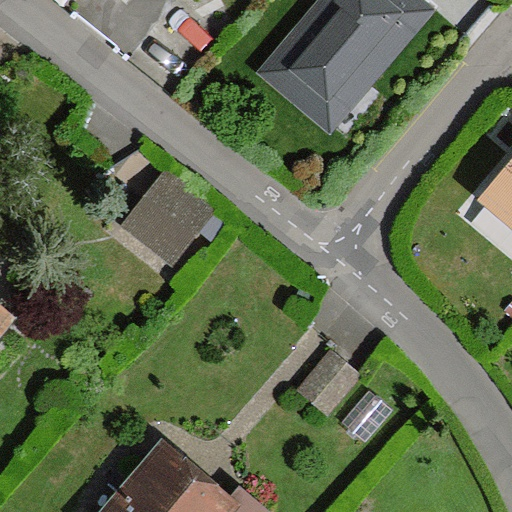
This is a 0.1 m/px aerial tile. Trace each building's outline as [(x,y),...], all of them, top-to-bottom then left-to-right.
[(308,29),(270,73),(315,111),(350,69),(367,83),(427,13),(411,0),(349,0),(343,7),(352,13),(326,44),(308,29)] [(169,175),(149,200),(197,236),(215,210),(169,175)] [(511,175),(490,201),(511,220),(511,175)] [(197,236),(149,200),(125,232),(171,268),(197,236)] [(0,312),(0,330),(9,320),(0,312)] [(363,379),(339,356),(305,390),(329,414),(363,379)] [(166,453),(116,511),(224,511),(230,505),(166,453)] [(269,511),(242,490),(230,505),(224,511),(269,511)]
